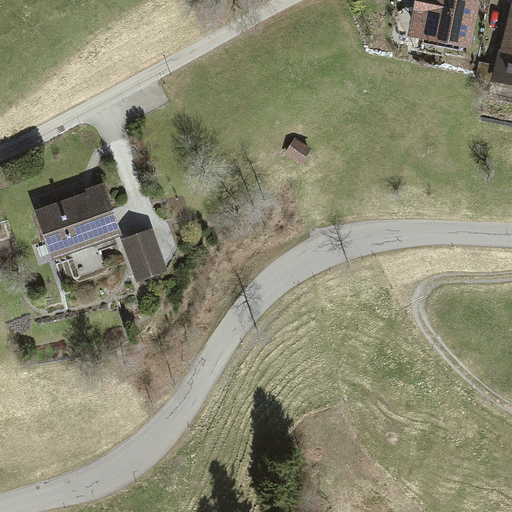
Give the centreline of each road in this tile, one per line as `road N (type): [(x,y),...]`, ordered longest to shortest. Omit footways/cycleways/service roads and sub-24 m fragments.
road 1 (tertiary): [(0,508),(76,487),(142,452),(184,409),(250,307),(310,257),(401,234),(511,235)]
road 2 (residential): [(0,152),(296,0)]
road 3 (track): [(511,277),(445,278),(416,302),(440,350),(511,409)]
